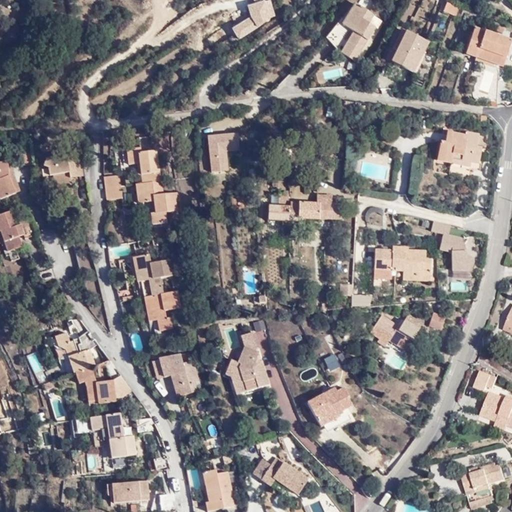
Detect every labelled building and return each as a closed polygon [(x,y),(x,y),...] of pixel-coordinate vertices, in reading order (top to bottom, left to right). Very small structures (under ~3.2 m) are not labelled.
[(370,14),(349,2),(342,14),(339,13),(323,38),(333,44),(335,40),(341,45),(337,53),(350,60),(373,26),(366,21),(370,14)] [(436,14),(451,18),(455,7),(440,2),(436,14)] [(455,7),(451,18),(457,20),(461,9),(455,7)] [(509,38),(470,29),(462,55),(503,66),(509,38)] [(426,43),(403,32),(389,63),(410,74),(426,43)] [(341,130),(335,130),(334,143),(342,146),(343,134),(341,130)] [(481,133),(467,130),(466,136),(448,132),(446,143),(441,142),(438,159),(453,162),(454,158),(472,162),(480,164),(483,148),(479,147),(481,133)] [(236,133),(204,136),(210,173),(227,172),(224,153),(239,150),(236,133)] [(143,179),(153,178),(149,149),(136,151),(135,144),(117,146),(118,166),(133,164),(134,173),(142,173),(143,179)] [(29,148),(18,148),(18,165),(30,165),(29,148)] [(66,177),(63,160),(62,153),(41,158),(42,168),(45,168),(47,177),(51,176),(54,193),(69,190),(66,177)] [(77,158),(63,160),(66,177),(81,175),(77,158)] [(4,162),(0,161),(0,198),(14,192),(7,176),(4,162)] [(104,185),(120,183),(119,173),(102,175),(104,185)] [(134,173),(135,181),(143,179),(142,173),(134,173)] [(135,181),(132,182),(134,194),(144,193),(145,201),(149,201),(151,213),(145,214),(147,225),(163,223),(161,212),(173,211),(172,201),(178,200),(176,189),(159,192),(157,177),(153,178),(143,179),(135,181)] [(104,185),(107,197),(122,194),(120,183),(104,185)] [(297,214),(316,214),(326,215),(326,193),(314,192),(314,198),(297,198),(297,205),(286,205),(278,205),(265,204),(264,217),(297,217),(297,214)] [(277,192),(278,205),(286,205),(286,198),(286,192),(277,192)] [(144,193),(134,194),(135,203),(145,201),(144,193)] [(11,208),(0,210),(0,232),(0,233),(5,251),(20,247),(18,234),(15,222),(11,208)] [(315,228),(316,214),(297,214),(297,217),(297,228),(315,228)] [(15,222),(18,234),(24,232),(20,221),(15,222)] [(462,255),(466,239),(448,235),(450,226),(432,222),(430,232),(442,234),(438,251),(452,254),(449,269),(470,274),(473,258),(462,255)] [(42,244),(53,242),(50,227),(38,230),(42,244)] [(373,277),(390,277),(390,269),(402,270),(402,278),(429,279),(430,257),(424,257),(425,250),(407,249),(407,245),(392,244),(391,248),(374,248),(373,277)] [(144,293),(164,290),(162,274),(172,273),(170,257),(152,259),(151,250),(133,252),(135,270),(141,269),(144,293)] [(447,276),(447,268),(439,267),(438,275),(447,276)] [(119,298),(133,296),(137,295),(135,283),(117,285),(119,298)] [(348,285),(340,284),(339,295),(348,296),(348,285)] [(180,306),(177,288),(164,290),(144,293),(147,319),(152,318),(154,328),(173,325),(172,317),(167,317),(166,307),(180,306)] [(350,295),(350,307),(370,306),(369,295),(350,295)] [(119,298),(122,310),(134,308),(133,296),(119,298)] [(511,307),(502,330),(511,335),(511,307)] [(401,325),(384,311),(370,328),(378,335),(376,337),(383,343),(392,333),(404,342),(414,330),(403,322),(401,325)] [(447,318),(435,313),(429,327),(441,332),(447,318)] [(80,318),(68,322),(72,334),(84,330),(80,318)] [(254,331),(265,328),(262,319),(252,323),(254,331)] [(90,367),(93,365),(86,348),(99,343),(90,330),(73,339),(68,340),(65,331),(51,335),(56,349),(62,348),(70,373),(90,367)] [(254,331),(241,334),(243,345),(234,359),(231,357),(224,372),(228,374),(234,395),(270,383),(261,353),(257,354),(255,348),(258,348),(254,331)] [(134,348),(141,345),(137,333),(130,336),(134,348)] [(184,363),(180,349),(151,354),(155,375),(163,374),(173,373),(176,395),(193,393),(191,383),(197,383),(192,361),(184,363)] [(35,352),(25,356),(38,383),(47,378),(35,352)] [(333,354),(322,359),(328,372),(339,367),(333,354)] [(96,383),(90,367),(70,373),(73,383),(79,383),(88,403),(118,401),(128,391),(120,377),(116,380),(96,383)] [(495,375),(479,368),(472,386),(482,389),(484,384),(491,387),(495,375)] [(167,397),(176,395),(173,373),(163,374),(167,397)] [(343,380),(306,397),(317,423),(336,414),(334,409),(350,403),(346,394),(349,392),(343,380)] [(46,390),(54,387),(51,382),(44,385),(46,390)] [(509,414),(506,422),(511,424),(511,390),(507,389),(504,393),(491,389),(482,408),(496,413),(497,410),(509,414)] [(505,424),(506,422),(509,414),(497,410),(496,413),(494,420),(505,424)] [(120,437),(117,412),(87,416),(89,430),(92,446),(101,445),(105,439),(108,457),(134,454),(131,435),(120,437)] [(130,430),(127,415),(120,416),(123,432),(130,430)] [(71,421),(72,435),(88,433),(87,420),(71,421)] [(52,431),(39,432),(40,443),(53,442),(52,431)] [(309,475),(277,456),(272,463),(260,458),(252,474),(271,486),(276,480),(298,494),(309,475)] [(476,466),(465,469),(466,473),(458,476),(468,511),(495,503),(491,486),(501,483),(500,478),(505,476),(501,464),(477,470),(476,466)] [(220,468),(202,471),(208,501),(201,502),(203,511),(233,507),(226,471),(221,472),(220,468)] [(147,480),(112,483),(114,503),(149,500),(147,480)] [(307,511),(322,511),(317,501),(305,507),(307,511)]
